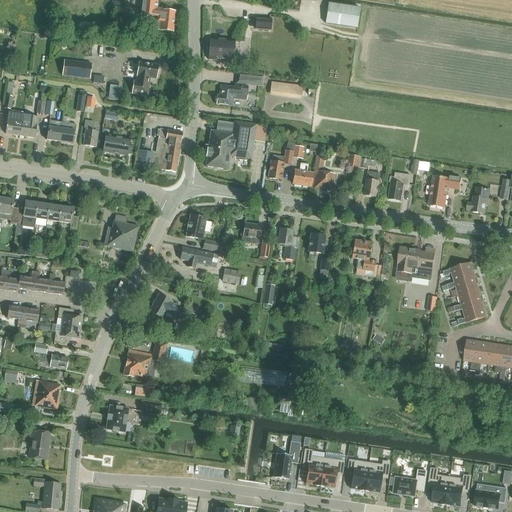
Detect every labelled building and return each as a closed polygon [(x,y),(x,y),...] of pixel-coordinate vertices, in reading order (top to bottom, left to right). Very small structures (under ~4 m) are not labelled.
[(158,29),(174,30),(176,11),(157,8),(157,0),(142,0),(141,14),(159,16),(158,29)] [(328,3),(325,23),(357,28),(360,8),(328,3)] [(237,13),(236,18),(249,18),(249,5),(238,4),(238,13),(237,13)] [(255,31),(270,32),(271,19),(256,18),(255,31)] [(210,39),(208,59),(233,61),(234,49),(235,41),(231,41),(210,39)] [(64,61),(63,76),(89,80),(91,64),(64,61)] [(131,94),(147,96),(150,78),(156,79),(159,66),(139,62),(136,76),(137,76),(136,82),(133,81),(131,94)] [(93,83),(103,84),(104,75),(94,74),(93,83)] [(252,74),(251,86),(263,87),(264,76),(252,74)] [(271,83),(270,92),(294,96),(295,86),(271,83)] [(117,95),(117,84),(108,84),(108,95),(117,95)] [(215,98),(215,102),(217,103),(217,105),(232,106),(233,99),(246,101),(248,87),(234,85),(234,88),(220,86),(219,96),(217,95),(217,97),(215,98)] [(79,95),(76,111),(82,112),(84,97),(86,97),(86,92),(79,91),(79,95)] [(11,109),(12,97),(6,96),(4,108),(11,109)] [(8,113),(5,134),(20,136),(23,115),(8,113)] [(106,113),(104,119),(116,121),(118,115),(106,113)] [(23,115),(20,136),(35,138),(38,117),(23,115)] [(160,126),(174,127),(174,117),(161,116),(160,126)] [(49,121),(46,140),(60,142),(62,123),(49,121)] [(87,128),(84,145),(96,147),(99,132),(93,132),(95,123),(86,121),(85,128),(87,128)] [(208,157),(207,165),(229,169),(230,156),(252,159),(254,142),(254,141),(256,127),(257,125),(235,122),(233,133),(212,130),(209,149),(208,149),(207,157),(208,157)] [(62,123),(60,142),(73,144),(75,125),(62,123)] [(254,141),(254,142),(264,143),(267,127),(257,125),(256,127),(254,141)] [(136,165),(176,172),(183,132),(161,128),(156,155),(154,154),(154,152),(138,150),(136,165)] [(130,139),(106,135),(103,152),(127,156),(128,154),(134,155),(135,148),(129,147),(130,139)] [(295,147),(293,158),(301,159),(303,148),(295,147)] [(285,158),(284,164),(291,165),(293,152),(286,151),(284,158),(285,158)] [(349,155),(346,173),(358,175),(359,168),(361,159),(361,157),(349,155)] [(271,161),(268,178),(281,180),(284,164),(285,158),(284,158),(273,156),(272,161),(271,161)] [(312,188),(312,189),(327,191),(327,189),(333,190),(333,189),(335,175),(321,173),(323,158),(317,157),(312,188)] [(361,159),(359,168),(368,169),(369,166),(375,167),(376,161),(361,159)] [(295,171),(293,184),(311,187),(313,174),(307,173),(308,165),(301,164),(299,172),(295,171)] [(368,172),(364,196),(377,198),(380,174),(368,172)] [(392,183),(389,199),(400,201),(403,186),(408,187),(410,176),(395,173),(395,178),(390,177),(390,182),(392,183)] [(433,177),(429,205),(445,208),(448,188),(460,190),(461,179),(449,177),(448,179),(433,177)] [(500,199),(507,200),(510,181),(503,180),(500,199)] [(471,212),(484,214),(486,206),(488,206),(489,199),(485,199),(486,190),(477,189),(476,197),(474,197),(473,204),(468,203),(466,210),(471,211),(471,212)] [(81,202),(93,204),(102,206),(103,197),(82,195),(81,202)] [(0,209),(0,219),(11,221),(10,224),(16,225),(19,209),(12,208),(14,200),(2,198),(0,209)] [(19,209),(16,225),(34,228),(35,219),(38,204),(25,202),(24,210),(19,209)] [(38,204),(35,219),(47,221),(50,205),(38,204)] [(47,221),(47,225),(52,226),(52,222),(59,223),(61,207),(50,205),(47,221)] [(61,207),(59,223),(71,224),(70,233),(76,234),(78,218),(72,217),(73,209),(61,207)] [(138,227),(126,224),(128,218),(115,215),(114,221),(113,221),(112,228),(108,227),(104,246),(133,252),(138,227)] [(190,215),(186,237),(202,240),(204,232),(210,233),(212,223),(206,222),(207,219),(190,215)] [(242,242),(242,245),(247,246),(247,243),(258,245),(259,239),(260,239),(262,226),(245,224),(242,242)] [(280,229),(278,244),(285,245),(284,247),(286,247),(284,259),(294,261),(296,249),(290,248),(292,237),(293,231),(280,229)] [(309,237),(308,241),(310,241),(308,253),(323,255),(325,237),(311,235),(310,237),(309,237)] [(205,240),(203,249),(220,252),(220,253),(228,255),(230,245),(205,240)] [(373,277),(380,278),(381,266),(375,265),(376,262),(369,261),(372,242),(355,240),(353,258),(358,259),(357,269),(374,271),(373,277)] [(260,257),(269,259),(271,244),(262,243),(260,257)] [(398,264),(397,272),(412,274),(411,277),(431,280),(433,269),(435,250),(426,248),(426,253),(420,252),(421,250),(401,247),(398,264)] [(188,262),(187,267),(195,269),(196,264),(210,266),(213,254),(183,248),(180,260),(188,262)] [(322,259),(320,270),(328,271),(330,260),(322,259)] [(452,274),(455,283),(474,277),(473,272),(474,271),(474,272),(475,271),(473,263),(451,270),(443,272),(444,277),(450,275),(449,274),(452,274)] [(224,270),(222,281),(238,284),(240,273),(224,270)] [(6,272),(3,290),(18,293),(18,289),(19,280),(9,279),(10,272),(6,272)] [(19,280),(18,289),(33,291),(36,272),(32,272),(31,279),(20,277),(19,280)] [(36,272),(33,291),(48,293),(49,281),(39,280),(40,273),(36,272)] [(255,274),(252,287),(260,288),(263,276),(255,274)] [(49,281),(48,293),(63,296),(63,294),(65,284),(54,282),(55,275),(50,275),(50,276),(49,281)] [(456,287),(459,296),(478,290),(477,285),(478,284),(478,285),(479,285),(476,276),(476,277),(475,277),(474,277),(455,283),(447,285),(448,290),(453,288),(453,287),(456,287)] [(263,305),(262,308),(268,309),(269,305),(271,306),(274,286),(271,285),(267,285),(265,284),(263,305)] [(455,312),(463,309),(483,304),(482,303),(484,302),(484,303),(482,295),(480,295),(478,290),(459,296),(461,306),(459,306),(459,305),(453,307),(455,312)] [(159,295),(149,312),(162,319),(161,321),(171,326),(175,317),(173,316),(179,306),(172,303),(173,303),(159,295)] [(428,311),(435,312),(437,298),(430,297),(428,311)] [(182,309),(191,314),(195,308),(186,303),(182,309)] [(467,323),(487,317),(486,316),(488,316),(486,308),(484,308),(483,304),(463,309),(465,319),(463,320),(463,319),(457,320),(459,325),(467,323)] [(9,306),(7,319),(18,320),(17,327),(21,328),(24,309),(9,306)] [(72,309),(60,307),(59,318),(63,318),(62,325),(82,328),(83,316),(72,315),(72,309)] [(24,309),(21,328),(25,328),(26,321),(36,323),(37,323),(39,311),(24,309)] [(62,325),(61,332),(56,331),(55,341),(67,343),(68,337),(80,339),(82,328),(62,325)] [(6,338),(4,349),(11,350),(13,340),(6,338)] [(466,342),(463,362),(464,362),(472,363),(472,365),(471,364),(471,369),(475,369),(478,350),(479,342),(475,342),(471,341),(471,343),(466,342)] [(128,350),(123,375),(134,378),(135,375),(143,377),(143,375),(149,376),(152,361),(164,363),(168,344),(156,342),(153,355),(128,350)] [(478,350),(475,369),(480,370),(481,366),(480,366),(480,364),(489,365),(492,346),(487,345),(487,343),(479,342),(478,350)] [(36,345),(34,353),(44,354),(46,355),(47,347),(36,345)] [(492,346),(489,365),(497,367),(497,368),(496,368),(495,373),(500,373),(504,346),(497,345),(496,346),(492,346)] [(504,346),(500,373),(505,374),(506,370),(505,369),(505,368),(511,368),(511,348),(511,349),(511,347),(504,346)] [(44,354),(43,362),(44,365),(51,366),(51,368),(67,370),(69,358),(47,355),(46,355),(44,354)] [(236,380),(285,387),(287,372),(238,366),(236,380)] [(5,370),(4,379),(16,380),(17,371),(5,370)] [(37,381),(33,406),(35,406),(34,411),(39,412),(40,407),(58,410),(61,392),(59,392),(60,385),(37,381)] [(136,385),(135,396),(151,399),(152,388),(147,388),(147,386),(136,385)] [(282,396),(280,405),(290,406),(291,397),(282,396)] [(142,401),(140,411),(160,414),(161,404),(142,401)] [(0,412),(7,413),(8,405),(0,404),(0,412)] [(106,430),(125,433),(129,409),(110,406),(106,430)] [(30,443),(28,458),(46,460),(48,450),(46,450),(46,446),(47,446),(49,434),(31,431),(29,442),(30,443)] [(277,454),(273,478),(288,480),(290,463),(297,464),(300,444),(291,442),(289,456),(277,454)] [(305,450),(302,468),(308,469),(306,485),(314,486),(320,487),(322,471),(324,459),(311,457),(312,451),(305,450)] [(322,471),(320,487),(326,488),(334,489),(336,473),(342,474),(344,462),(324,459),(322,471)] [(349,461),(347,473),(353,474),(351,489),(359,491),(365,492),(369,464),(349,461)] [(369,464),(365,492),(370,493),(371,492),(378,494),(381,478),(387,479),(389,463),(382,462),(382,465),(369,464)] [(431,469),(428,487),(434,488),(432,504),(440,505),(446,506),(450,478),(437,476),(438,470),(431,469)] [(395,478),(393,494),(415,497),(416,491),(424,492),(427,472),(418,471),(416,481),(395,478)] [(509,485),(511,473),(505,472),(503,484),(509,485)] [(450,478),(446,506),(452,507),(452,506),(460,508),(462,492),(468,493),(471,477),(464,476),(463,480),(450,478)] [(38,511),(39,508),(42,508),(59,510),(61,484),(44,483),(43,503),(38,502),(37,506),(26,504),(25,511),(27,511),(38,511)] [(477,490),(474,505),(483,507),(489,508),(498,509),(499,502),(505,503),(507,488),(484,485),(484,491),(477,490)] [(95,499),(93,511),(124,511),(125,505),(116,503),(116,502),(95,499)] [(171,511),(173,501),(167,500),(159,499),(156,511),(171,511)] [(173,501),(171,511),(185,511),(187,503),(179,502),(173,501)]
